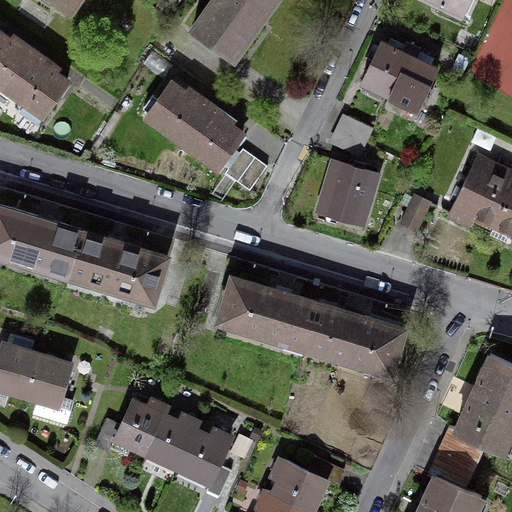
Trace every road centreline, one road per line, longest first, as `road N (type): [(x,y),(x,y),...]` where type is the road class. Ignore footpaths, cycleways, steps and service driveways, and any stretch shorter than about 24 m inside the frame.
road 1 (residential): [(257,230),(0,154)]
road 2 (residential): [(257,230),(367,0)]
road 3 (residential): [(363,511),(461,295)]
road 4 (residential): [(461,295),(257,230)]
